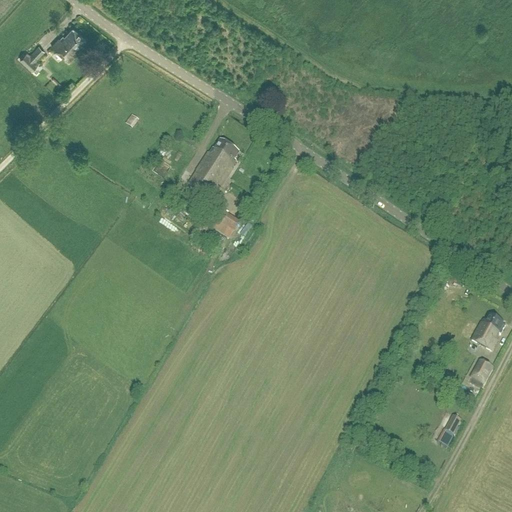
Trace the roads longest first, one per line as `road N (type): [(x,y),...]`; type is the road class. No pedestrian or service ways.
road 1 (tertiary): [(76,0),(511,288)]
road 2 (track): [(126,38),(0,167)]
